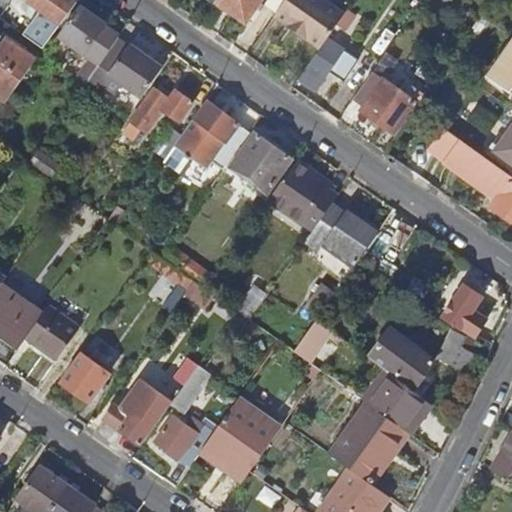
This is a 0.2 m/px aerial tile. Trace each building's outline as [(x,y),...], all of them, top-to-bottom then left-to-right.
[(32,2),(22,17),(51,39),(78,2),(73,0),(29,0),(30,0),(32,2)] [(217,0),(247,21),(261,0),(217,0)] [(344,13),(325,0),(285,0),(274,16),(320,47),(326,39),(336,24),(344,13)] [(60,36),(91,58),(75,81),(83,87),(99,64),(118,38),(121,33),(81,5),(60,36)] [(344,13),(336,24),(344,29),(353,17),(345,12),(344,13)] [(99,64),(111,73),(110,75),(142,98),(162,70),(118,38),(99,64)] [(320,47),(311,61),(304,72),(307,74),(303,81),(316,91),(343,51),(326,39),(320,47)] [(7,40),(0,49),(0,94),(7,100),(36,60),(7,40)] [(301,54),(289,72),(299,79),(304,72),(311,61),(301,54)] [(416,100),(385,79),(373,71),(355,97),(367,105),(363,111),(393,132),(416,100)] [(155,89),(124,133),(133,139),(141,129),(146,132),(163,109),(180,120),(192,103),(175,92),(170,98),(155,89)] [(193,123),(191,121),(172,148),(161,164),(178,175),(188,160),(205,172),(210,163),(222,171),(250,132),(208,103),(195,123),(193,123)] [(511,127),(499,145),(494,142),(490,148),(511,162),(511,127)] [(426,152),(494,198),(490,208),(502,216),(508,212),(511,214),(511,182),(509,180),(511,177),(442,129),(426,152)] [(266,194),(292,156),(255,132),(230,169),(266,194)] [(32,160),(52,174),(59,164),(39,150),(32,160)] [(296,161),(271,197),(314,228),(333,201),(337,195),(325,186),(328,183),(296,161)] [(210,163),(205,172),(216,180),(222,171),(210,163)] [(314,228),(304,241),(317,251),(322,243),(354,265),(358,259),(379,228),(346,206),(344,208),(333,201),(314,228)] [(52,214),(82,236),(89,226),(59,204),(52,214)] [(165,256),(204,284),(211,274),(173,245),(165,256)] [(144,260),(162,272),(169,262),(162,256),(152,249),(144,260)] [(442,312),(464,280),(454,273),(431,304),(442,312)] [(256,278),(234,308),(236,309),(248,318),(270,288),(256,278)] [(194,280),(186,292),(207,307),(215,295),(194,280)] [(443,313),(468,332),(465,337),(465,341),(462,347),(476,354),(485,359),(492,343),(477,331),(486,318),(473,309),(483,295),(464,282),(443,313)] [(0,284),(0,331),(21,346),(26,339),(44,314),(1,283),(0,284)] [(44,314),(26,339),(56,360),(81,327),(50,306),(44,314)] [(316,317),(293,350),(322,371),(351,392),(357,384),(313,353),(331,328),(316,317)] [(390,328),(368,356),(385,370),(387,368),(413,388),(434,361),(413,346),(416,341),(411,337),(408,342),(390,328)] [(452,334),(441,358),(453,364),(452,367),(466,373),(476,354),(462,347),(465,341),(452,334)] [(63,384),(91,403),(110,374),(83,355),(63,384)] [(385,370),(363,400),(406,430),(410,433),(429,404),(412,390),(413,388),(387,368),(385,370)] [(102,417),(139,443),(154,423),(156,424),(170,402),(173,399),(141,375),(120,405),(113,401),(102,417)] [(323,377),(312,393),(322,399),(333,384),(323,377)] [(173,399),(170,402),(184,412),(197,393),(183,383),(173,399)] [(202,448),(226,465),(222,471),(240,484),(250,471),(279,430),(236,400),(202,448)] [(363,400),(326,453),(350,470),(369,483),(406,430),(363,400)] [(172,415),(154,441),(180,458),(188,446),(197,432),(172,415)] [(511,435),(489,471),(511,484),(511,435)] [(188,446),(180,458),(188,464),(197,451),(188,446)] [(40,466),(17,499),(35,511),(47,511),(66,485),(40,466)] [(350,470),(320,511),(381,511),(391,498),(369,483),(350,470)] [(47,511),(99,511),(92,506),(94,504),(66,485),(47,511)]
